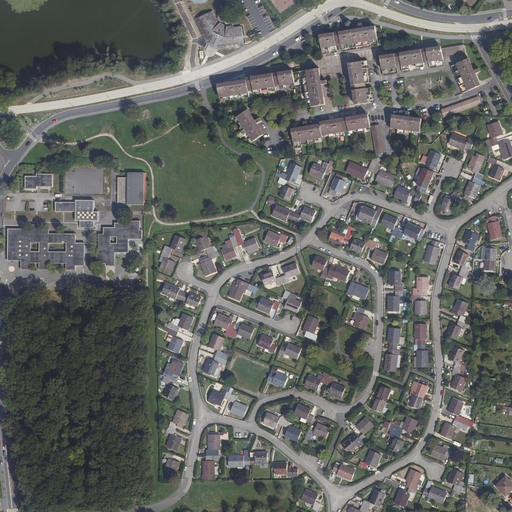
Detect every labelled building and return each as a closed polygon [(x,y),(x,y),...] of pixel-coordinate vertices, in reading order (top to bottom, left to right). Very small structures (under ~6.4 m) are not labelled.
[(212,11),(196,19),(204,35),(205,35),(209,42),(214,41),(216,42),(217,47),(244,43),(241,27),(234,27),(233,26),(227,26),(220,23),(218,18),(216,18),(212,11)] [(368,30),(340,35),(341,45),(342,50),(378,44),(375,27),(368,28),(368,30)] [(327,35),(320,36),(322,53),(337,51),(336,46),(334,36),(327,37),(327,35)] [(441,49),(427,51),(428,62),(429,66),(444,64),(443,56),(463,53),(462,45),(441,49)] [(376,49),(371,51),(370,49),(364,51),(368,61),(379,57),(376,49)] [(422,52),(400,56),(402,67),(403,71),(424,67),(424,63),(422,52)] [(395,57),(380,59),(383,74),(398,71),(397,68),(395,57)] [(467,59),(453,65),(465,92),(478,86),(475,78),(467,59)] [(360,67),(352,69),(354,85),(369,83),(366,61),(359,62),(360,67)] [(317,69),(306,71),(307,76),(305,76),(305,79),(303,79),(307,101),(308,101),(310,108),(323,105),(317,69)] [(293,73),(278,75),(280,87),(281,90),(295,88),(293,73)] [(273,76),(252,80),(254,92),(254,94),(261,93),(261,90),(268,88),(269,92),(275,91),(273,76)] [(247,83),(218,87),(220,98),(241,95),(242,99),(249,97),(247,83)] [(366,89),(355,91),(357,105),(373,103),(370,88),(366,89)] [(478,97),(442,110),(444,117),(481,104),(478,97)] [(246,111),(237,118),(241,124),(240,125),(244,131),(242,132),(246,139),(249,136),(253,142),(262,136),(246,111)] [(368,117),(346,120),(348,131),(348,133),(363,130),(363,128),(370,127),(370,126),(368,117)] [(392,117),(391,128),(398,129),(397,133),(405,134),(405,132),(412,133),(413,131),(420,131),(422,121),(392,117)] [(297,128),(290,129),(294,148),(301,147),(300,145),(315,143),(315,141),(318,140),(318,138),(322,137),(321,133),(324,133),(325,135),(329,134),(329,136),(343,134),(343,132),(341,121),(327,123),(327,121),(319,123),(320,124),(312,126),(312,128),(297,130),(297,128)] [(491,139),(492,142),(500,140),(499,136),(504,134),(500,121),(489,125),(493,138),(491,139)] [(378,125),(371,126),(375,155),(380,154),(382,154),(378,125)] [(453,134),(449,143),(465,149),(466,145),(472,148),(475,141),(469,139),(468,140),(453,134)] [(500,140),(492,142),(494,146),(499,144),(504,159),(511,156),(511,145),(510,140),(501,143),(500,140)] [(427,164),(425,168),(432,171),(433,168),(435,168),(440,155),(431,151),(426,164),(427,164)] [(476,172),(474,177),(482,180),(484,175),(478,173),(483,161),(473,157),(468,169),(476,172)] [(491,157),(489,163),(494,165),(490,176),(500,180),(504,169),(496,165),(498,160),(491,157)] [(293,184),(300,168),(291,164),(286,175),(281,173),(279,178),(280,178),(287,181),(293,184)] [(313,164),(309,174),(321,179),(325,172),(330,174),(331,171),(333,167),(328,165),(325,169),(313,164)] [(354,165),(350,174),(364,180),(367,172),(372,174),(375,167),(370,165),(368,170),(354,165)] [(393,183),(396,178),(380,171),(380,169),(375,167),(372,174),(377,176),(375,180),(392,187),(393,183)] [(422,172),(416,185),(426,189),(432,176),(431,175),(432,171),(425,168),(423,172),(422,172)] [(145,173),(126,173),(126,178),(118,178),(118,203),(126,203),(126,205),(145,205),(145,173)] [(37,176),(26,176),(26,189),(37,189),(37,187),(53,187),(53,174),(37,174),(37,176)] [(482,180),(474,177),(472,183),(470,182),(465,194),(475,198),(480,186),(483,187),(485,182),(482,180)] [(287,181),(280,178),(278,183),(283,186),(279,197),(289,200),(293,190),(285,186),(287,181)] [(334,178),(327,194),(334,197),(336,192),(339,193),(344,182),(341,181),(334,178)] [(399,186),(395,196),(407,201),(409,195),(415,196),(418,190),(412,187),(411,191),(399,186)] [(451,199),(445,196),(439,208),(449,212),(454,200),(458,202),(460,197),(453,194),(451,199)] [(76,203),(56,203),(56,212),(76,212),(76,221),(85,221),(85,228),(94,228),(94,221),(99,221),(99,212),(94,212),(94,201),(76,201),(76,203)] [(278,206),(274,216),(286,221),(287,219),(292,221),(295,214),(289,212),(289,211),(278,206)] [(295,214),(292,221),(297,223),(300,217),(311,222),(315,212),(304,207),(300,216),(295,214)] [(379,216),(374,214),(375,213),(363,208),(362,209),(360,209),(357,217),(371,223),(370,224),(375,226),(379,216)] [(385,215),(381,224),(393,229),(391,234),(396,236),(399,229),(394,227),(397,220),(385,215)] [(495,216),(488,217),(490,222),(488,223),(492,239),(502,237),(498,221),(497,221),(495,216)] [(139,221),(126,221),(126,222),(114,223),(114,227),(104,227),(103,234),(99,234),(99,250),(97,250),(97,263),(105,264),(106,266),(115,266),(115,252),(128,252),(128,239),(142,239),(141,230),(139,230),(139,221)] [(399,229),(396,236),(401,238),(404,233),(416,238),(420,228),(408,223),(405,231),(399,229)] [(31,229),(9,229),(8,261),(21,261),(21,269),(31,270),(31,266),(39,266),(39,270),(48,270),(49,266),(66,266),(66,270),(76,270),(76,266),(85,266),(85,243),(76,243),(76,234),(49,234),(49,229),(40,229),(40,225),(31,225),(31,229)] [(333,229),(328,239),(341,244),(344,237),(349,239),(352,233),(347,231),(345,234),(333,229)] [(269,231),(265,241),(277,246),(279,242),(284,244),(287,238),(282,235),(281,236),(269,231)] [(468,244),(466,249),(473,252),(475,247),(474,246),(478,236),(468,231),(464,242),(468,244)] [(259,249),(255,239),(244,243),(240,232),(234,235),(236,238),(237,240),(240,248),(243,246),(245,250),(246,249),(248,253),(259,249)] [(165,246),(163,251),(170,254),(172,249),(179,252),(184,240),(174,236),(169,248),(165,246)] [(205,250),(207,255),(214,252),(212,247),(210,248),(205,237),(195,240),(200,252),(205,250)] [(365,244),(354,239),(350,248),(360,253),(364,246),(369,248),(372,241),(367,239),(365,244)] [(238,253),(236,249),(240,248),(237,240),(232,243),(227,245),(229,249),(223,251),(227,261),(237,256),(236,254),(238,253)] [(439,242),(432,240),(430,245),(429,245),(424,261),(434,264),(439,248),(437,247),(439,242)] [(377,243),(372,241),(369,248),(374,250),(371,258),(383,263),(387,252),(375,248),(377,243)] [(486,249),(485,260),(495,260),(496,250),(486,249)] [(163,258),(159,268),(169,273),(173,262),(168,259),(170,254),(163,251),(161,256),(163,258)] [(216,272),(211,259),(219,256),(217,251),(214,252),(207,255),(208,258),(202,260),(203,262),(201,263),(206,276),(216,272)] [(462,266),(460,271),(467,274),(469,269),(465,267),(470,256),(460,252),(455,263),(462,266)] [(316,256),(312,266),(322,271),(321,274),(326,277),(329,270),(324,268),(326,261),(316,256)] [(495,260),(485,260),(484,270),(494,271),(495,260)] [(285,273),(279,275),(282,282),(287,280),(287,279),(299,275),(296,265),(283,269),(285,273)] [(329,270),(326,277),(331,279),(332,277),(345,282),(348,272),(336,267),(336,268),(331,266),(329,270)] [(395,285),(395,291),(402,291),(402,285),(400,285),(400,271),(389,271),(389,285),(395,285)] [(454,275),(449,285),(458,289),(463,279),(465,279),(467,274),(460,271),(458,277),(454,275)] [(272,272),(261,276),(264,286),(275,281),(277,284),(282,282),(279,275),(274,277),(272,272)] [(427,277),(416,277),(416,289),(412,289),(412,295),(420,295),(420,289),(427,289),(427,277)] [(234,284),(229,297),(238,301),(244,288),(249,290),(251,285),(244,282),(242,287),(234,284)] [(175,298),(181,300),(184,293),(179,290),(179,289),(165,283),(160,293),(175,299),(175,298)] [(354,289),(349,287),(346,294),(351,296),(352,294),(365,299),(369,290),(356,284),(354,289)] [(285,291),(282,297),(287,300),(284,307),(296,312),(300,303),(288,297),(290,293),(285,291)] [(402,291),(395,291),(395,296),(388,296),(388,311),(399,311),(399,296),(402,296),(402,291)] [(189,295),(184,293),(181,300),(186,302),(185,303),(196,308),(200,298),(190,293),(189,295)] [(420,295),(412,295),(413,301),(414,301),(414,314),(425,314),(425,301),(420,300),(420,295)] [(261,299),(257,308),(269,313),(271,309),(277,311),(279,304),(274,302),(273,304),(261,299)] [(460,315),(458,320),(465,323),(467,318),(462,316),(467,303),(458,299),(453,311),(460,315)] [(359,313),(354,325),(363,329),(368,317),(363,315),(365,310),(358,307),(356,312),(359,313)] [(236,322),(219,314),(215,324),(227,330),(225,335),(230,337),(233,330),(236,322)] [(174,325),(172,330),(178,333),(180,328),(188,331),(193,319),(184,315),(178,326),(174,325)] [(310,316),(304,329),(311,332),(309,337),(316,340),(318,335),(314,333),(319,320),(310,316)] [(451,323),(447,334),(456,338),(461,327),(463,328),(465,323),(458,320),(455,325),(451,323)] [(250,339),(254,329),(236,322),(233,330),(230,337),(235,339),(237,334),(250,339)] [(425,324),(414,324),(414,339),(417,339),(417,345),(425,345),(424,339),(425,339),(425,324)] [(389,343),(388,348),(396,349),(396,344),(398,344),(399,330),(389,328),(387,343),(389,343)] [(178,333),(172,330),(169,335),(174,337),(169,349),(178,353),(183,341),(176,338),(178,333)] [(228,361),(230,356),(218,351),(223,339),(214,335),(208,347),(217,351),(215,356),(221,359),(228,361)] [(262,335),(258,345),(269,350),(268,352),(273,354),(276,347),(271,345),(273,340),(262,335)] [(282,346),(279,353),(284,355),(285,353),(297,359),(301,349),(289,344),(287,348),(282,346)] [(425,345),(417,345),(417,367),(427,367),(427,350),(425,350),(425,345)] [(455,362),(453,367),(460,370),(463,365),(458,362),(463,350),(453,346),(448,358),(455,362)] [(396,349),(388,348),(388,354),(386,354),(384,370),(395,372),(397,355),(395,355),(396,349)] [(226,366),(228,361),(221,359),(215,356),(212,361),(208,359),(203,372),(212,375),(218,363),(219,364),(226,366)] [(166,372),(164,376),(171,379),(173,375),(177,376),(182,364),(173,360),(167,372),(166,372)] [(283,387),(287,378),(276,373),(278,368),(273,366),(271,373),(267,381),(272,383),(283,387)] [(460,370),(453,367),(451,372),(456,374),(451,386),(461,391),(466,378),(458,375),(460,370)] [(171,379),(164,376),(162,381),(168,384),(163,395),(173,400),(177,388),(169,384),(171,379)] [(308,376),(304,385),(317,391),(320,384),(325,386),(328,378),(323,376),(321,381),(308,376)] [(333,381),(328,378),(325,386),(330,388),(329,392),(341,398),(345,388),(333,382),(333,381)] [(498,379),(487,378),(487,385),(497,386),(498,379)] [(421,383),(416,395),(426,399),(431,387),(421,383)] [(380,386),(375,397),(385,401),(390,390),(380,386)] [(213,391),(209,400),(220,406),(224,398),(229,401),(232,393),(227,392),(226,394),(222,392),(220,394),(213,391)] [(232,393),(229,401),(234,403),(230,412),(242,417),(246,408),(235,402),(237,396),(232,393)] [(416,395),(411,406),(421,410),(426,399),(416,395)] [(375,397),(371,408),(380,412),(385,401),(375,397)] [(454,399),(448,411),(458,415),(463,403),(454,399)] [(298,404),(294,414),(301,417),(306,420),(305,422),(311,424),(314,417),(308,414),(310,410),(298,404)] [(511,415),(511,407),(503,406),(502,414),(511,415)] [(172,422),(170,427),(177,431),(179,425),(182,427),(188,415),(178,410),(172,423),(172,422)] [(267,414),(263,424),(275,429),(277,424),(283,426),(286,419),(280,417),(279,419),(267,414)] [(467,425),(469,420),(458,415),(456,421),(463,424),(467,425)] [(396,427),(394,432),(401,435),(403,430),(412,434),(417,421),(408,417),(402,429),(396,427)] [(362,434),(358,438),(363,443),(367,440),(364,435),(374,426),(367,418),(356,427),(362,434)] [(286,419),(283,426),(288,429),(285,436),(297,441),(301,432),(289,426),(291,421),(286,419)] [(467,425),(463,424),(456,421),(453,425),(447,422),(441,435),(450,439),(456,427),(465,430),(467,425)] [(308,430),(306,437),(311,439),(313,434),(325,439),(330,429),(317,424),(313,432),(308,430)] [(177,431),(170,427),(167,432),(172,435),(167,447),(176,451),(182,439),(174,436),(177,431)] [(401,435),(394,432),(392,437),(393,438),(389,449),(398,453),(403,442),(399,440),(401,435)] [(219,456),(218,450),(219,450),(219,435),(208,435),(208,450),(208,456),(211,456),(219,456)] [(351,438),(342,445),(349,454),(358,446),(358,447),(363,443),(358,438),(354,441),(351,438)] [(435,445),(431,454),(444,460),(446,455),(451,457),(454,450),(449,448),(448,450),(435,445)] [(173,454),(166,451),(164,456),(169,459),(164,470),(174,474),(179,463),(171,459),(173,454)] [(360,462),(358,467),(364,469),(365,469),(367,465),(375,467),(380,456),(370,451),(365,463),(360,462)] [(255,458),(250,457),(250,465),(255,465),(255,464),(267,463),(267,453),(255,453),(255,458)] [(214,474),(214,461),(219,461),(219,456),(211,456),(208,456),(208,461),(203,461),(203,475),(202,475),(202,479),(215,479),(215,474),(214,474)] [(244,456),(229,456),(229,467),(244,467),(244,465),(250,465),(250,457),(244,457),(244,456)] [(275,463),(275,474),(287,474),(287,475),(293,476),(293,468),(287,468),(287,463),(275,463)] [(334,464),(331,471),(336,473),(336,474),(347,479),(351,469),(340,465),(339,466),(334,464)] [(455,485),(453,490),(460,493),(462,488),(461,487),(459,486),(461,481),(464,473),(454,469),(449,482),(455,485)] [(411,484),(409,488),(416,491),(418,487),(416,486),(421,474),(411,470),(407,481),(411,484)] [(496,486),(506,496),(511,489),(511,482),(506,477),(496,486)] [(426,488),(423,494),(444,503),(448,493),(432,486),(431,489),(426,488)] [(400,491),(395,504),(404,508),(410,495),(414,497),(416,491),(409,488),(407,494),(400,491)] [(306,490),(302,499),(314,505),(313,508),(318,510),(321,503),(316,501),(318,495),(306,490)] [(365,501),(362,506),(369,509),(372,504),(379,507),(385,495),(375,491),(370,503),(365,501)]
